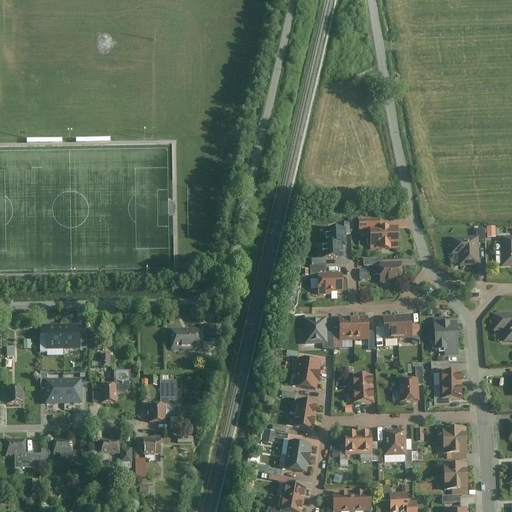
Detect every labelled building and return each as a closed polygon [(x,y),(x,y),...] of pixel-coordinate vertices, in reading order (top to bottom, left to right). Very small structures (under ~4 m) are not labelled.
[(361,229),(372,229),(381,229),(381,220),(361,220),(361,229)] [(490,238),(498,237),(497,227),(489,227),(490,238)] [(381,229),(372,229),(372,249),(401,249),(400,228),(381,229)] [(322,246),(348,244),(347,235),(347,229),(345,229),(325,230),(326,243),(322,244),(322,246)] [(476,232),(476,240),(477,240),(477,247),(484,246),(484,232),(476,232)] [(511,239),(500,240),(501,270),(511,269),(511,239)] [(477,247),(477,240),(476,240),(450,241),(450,257),(458,257),(459,269),(478,268),(477,247)] [(348,244),(322,246),(323,259),(327,259),(345,258),(344,247),(348,247),(348,244)] [(383,265),(381,265),(381,283),(403,283),(403,264),(383,265)] [(311,274),(319,274),(327,274),(327,265),(312,265),(311,265),(311,274)] [(362,269),(362,280),(373,279),(373,269),(362,269)] [(327,274),(319,274),(320,292),(343,292),(342,273),(327,274)] [(511,312),(492,314),(492,331),(502,331),(503,342),(511,341),(511,312)] [(399,339),(398,315),(384,316),(385,340),(399,339)] [(410,315),(398,315),(399,339),(412,338),(411,325),(410,315)] [(341,341),(355,340),(355,317),(341,317),(341,329),(341,341)] [(368,317),(355,317),(355,340),(369,340),(369,332),(368,317)] [(326,333),(326,318),(305,319),(306,343),(323,343),(327,342),(326,333)] [(220,324),(203,325),(203,343),(213,343),(213,335),(220,336),(220,324)] [(419,325),(411,325),(412,338),(414,338),(414,344),(420,344),(419,325)] [(436,326),(436,338),(459,337),(458,325),(436,326)] [(47,331),(47,350),(63,350),(63,328),(50,328),(47,331)] [(63,328),(63,350),(79,350),(79,332),(79,330),(76,328),(63,328)] [(201,350),(200,329),(171,329),(171,351),(201,350)] [(333,329),(334,333),(334,348),(342,348),(341,341),(341,329),(333,329)] [(334,333),(326,333),(327,342),(323,343),(324,348),(335,351),(334,348),(334,333)] [(459,337),(436,338),(437,351),(460,350),(459,337)] [(110,366),(110,356),(101,356),(101,367),(110,366)] [(299,359),(297,372),(320,375),(321,361),(299,359)] [(131,371),(114,371),(115,386),(99,386),(99,391),(102,391),(101,403),(118,403),(117,393),(131,393),(131,371)] [(318,390),(320,375),(297,372),(294,387),(318,390)] [(440,374),(440,388),(461,387),(460,374),(440,374)] [(352,390),(375,390),(374,377),(352,377),(352,390)] [(418,385),(418,380),(399,381),(400,403),(419,402),(418,385)] [(176,381),(161,382),(161,404),(146,405),(146,411),(149,411),(149,423),(167,423),(166,405),(169,405),(169,401),(177,401),(176,381)] [(46,389),(47,404),(63,404),(63,382),(47,382),(46,382),(46,389)] [(63,382),(63,404),(80,404),(80,382),(63,382)] [(23,387),(4,387),(4,394),(7,394),(7,405),(24,405),(23,387)] [(441,400),(449,400),(461,400),(461,387),(440,388),(441,400)] [(375,390),(352,390),(352,404),(375,404),(375,390)] [(297,401),(295,413),(317,417),(319,405),(297,401)] [(317,417),(295,413),(292,427),(314,431),(317,417)] [(182,429),(182,417),(172,418),(173,429),(182,429)] [(426,442),(425,429),(418,430),(418,443),(426,442)] [(407,451),(406,431),(384,432),(385,457),(405,456),(407,456),(407,451)] [(443,431),(443,443),(465,443),(465,431),(443,431)] [(288,434),(275,432),(274,438),(287,440),(288,434)] [(360,455),(360,434),(347,434),(347,456),(360,455)] [(360,434),(360,455),(372,455),(372,434),(360,434)] [(155,437),(143,438),(144,455),(161,455),(161,435),(155,435),(155,437)] [(120,454),(120,438),(100,439),(100,455),(103,455),(103,461),(109,460),(109,455),(120,454)] [(73,439),(52,439),(52,455),(61,455),(61,461),(71,461),(71,468),(82,467),(82,451),(73,451),(73,439)] [(26,440),(5,440),(6,457),(14,456),(14,469),(41,469),(41,455),(26,455),(26,440)] [(289,441),(287,455),(309,459),(311,445),(289,441)] [(443,443),(444,455),(465,455),(465,443),(443,443)] [(309,459),(287,455),(285,470),(307,473),(309,459)] [(146,477),(145,459),(136,459),(137,478),(146,477)] [(444,467),(444,479),(466,479),(466,469),(466,467),(459,467),(444,467)] [(283,471),(270,469),(268,474),(282,477),(283,471)] [(444,479),(445,491),(451,491),(466,491),(466,479),(444,479)] [(307,488),(285,484),(282,498),(305,501),(307,488)] [(380,501),(391,501),(391,496),(391,488),(380,488),(380,501)] [(353,511),(354,495),(335,495),(334,511),(353,511)] [(354,495),(353,511),(369,511),(373,511),(372,495),(354,495)] [(409,496),(391,496),(391,501),(391,511),(418,511),(418,504),(410,504),(409,496)] [(302,511),(305,501),(282,498),(280,511),(281,511),(287,511),(302,511)]
